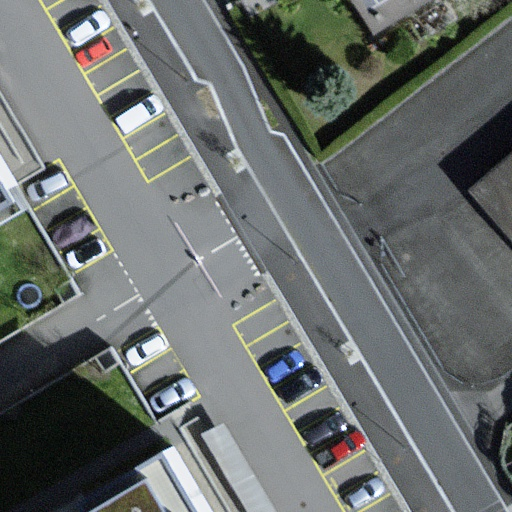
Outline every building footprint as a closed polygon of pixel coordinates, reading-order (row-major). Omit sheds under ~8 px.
[(422,0),(360,0),(377,27),(422,0)] [(511,149),(468,188),(511,238),(511,149)] [(0,195),(17,185),(19,184),(0,152),(0,195)] [(492,358),(511,343),(511,303),(473,332),(492,358)] [(213,511),(174,447),(173,447),(87,498),(95,511),(93,511),(213,511)]
